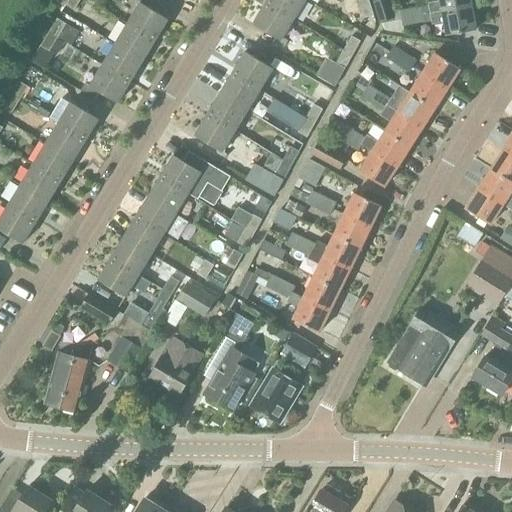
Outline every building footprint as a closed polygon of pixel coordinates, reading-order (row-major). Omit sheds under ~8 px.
[(68,0),(65,5),(73,10),(79,0),(68,0)] [(295,20),(306,0),(267,0),(266,3),(295,20)] [(363,18),(372,15),(367,0),(358,3),(363,18)] [(471,6),(469,0),(439,0),(428,3),(429,6),(430,14),(442,11),(471,6)] [(127,23),(156,40),(168,20),(139,3),(127,23)] [(281,42),(295,20),(266,3),(253,25),(281,42)] [(414,9),(417,23),(431,21),(430,14),(429,6),(414,9)] [(475,30),(471,6),(442,11),(430,14),(431,21),(432,24),(444,22),(446,35),(475,30)] [(402,26),(417,23),(414,9),(400,12),(401,20),(402,26)] [(400,12),(387,14),(389,22),(401,20),(400,12)] [(46,32),(56,38),(63,42),(71,47),(79,33),(55,18),(46,32)] [(143,61),(156,40),(127,23),(115,44),(143,61)] [(56,38),(46,32),(38,45),(48,51),(56,38)] [(342,50),(351,55),(359,42),(350,37),(342,50)] [(131,82),(143,61),(115,44),(102,65),(131,82)] [(416,58),(394,44),(390,51),(412,64),(416,58)] [(51,53),(48,51),(38,45),(29,60),(41,68),(51,53)] [(344,69),(351,55),(342,50),(334,64),(344,69)] [(412,64),(390,51),(386,57),(408,71),(412,64)] [(233,72),(261,90),(273,70),(245,53),(233,72)] [(423,73),(448,89),(460,70),(435,54),(423,73)] [(118,103),(131,82),(102,65),(90,87),(118,103)] [(19,81),(10,96),(20,102),(29,87),(47,98),(55,84),(28,67),(19,81)] [(357,71),(351,82),(364,91),(368,86),(371,80),(357,71)] [(248,111),(261,90),(233,72),(220,94),(248,111)] [(435,109),(448,89),(423,73),(410,93),(435,109)] [(364,91),(386,105),(389,100),(368,86),(364,91)] [(383,110),(386,105),(364,91),(361,96),(383,110)] [(423,128),(435,109),(410,93),(398,112),(423,128)] [(236,131),(248,111),(220,94),(207,114),(236,131)] [(20,102),(10,96),(2,108),(12,114),(20,102)] [(275,100),(268,112),(298,129),(305,117),(275,100)] [(58,122),(87,140),(99,121),(70,103),(58,122)] [(305,117),(315,123),(322,110),(312,104),(305,117)] [(423,128),(398,112),(386,105),(383,110),(380,113),(392,121),(385,132),(411,148),(423,128)] [(223,153),(236,131),(207,114),(194,136),(223,153)] [(306,138),(315,123),(305,117),(298,129),(296,132),(306,138)] [(74,161),(87,140),(58,122),(45,143),(74,161)] [(360,143),(364,137),(344,125),(341,131),(360,143)] [(360,143),(341,131),(337,136),(357,148),(360,143)] [(399,167),(411,148),(385,132),(378,143),(365,135),(364,137),(360,143),(373,151),(399,167)] [(511,155),(511,135),(503,149),(511,155)] [(61,182),(74,161),(45,143),(32,165),(61,182)] [(339,169),(345,159),(316,143),(311,153),(339,169)] [(281,161),(290,166),(298,151),(289,146),(281,161)] [(511,182),(511,155),(503,149),(491,169),(511,182)] [(385,189),(399,167),(373,151),(359,173),(385,189)] [(173,155),(161,176),(198,198),(207,183),(217,189),(225,176),(186,152),(180,160),(173,155)] [(314,185),(324,168),(308,159),(298,176),(314,185)] [(273,196),(290,166),(281,161),(274,175),(254,164),(245,181),(273,196)] [(49,202),(61,182),(32,165),(20,184),(49,202)] [(503,206),(511,191),(511,182),(491,169),(478,189),(503,206)] [(176,214),(189,194),(161,176),(148,197),(176,214)] [(36,223),(49,202),(20,184),(7,205),(36,223)] [(304,184),(300,191),(308,195),(311,191),(312,188),(304,184)] [(491,225),(503,206),(478,189),(465,209),(491,225)] [(307,197),(332,209),(335,203),(311,191),(308,195),(307,197)] [(344,215),(371,229),(382,208),(355,194),(344,215)] [(261,196),(255,207),(265,213),(272,202),(261,196)] [(164,234),(176,214),(148,197),(136,217),(164,234)] [(329,214),(332,209),(307,197),(305,202),(329,214)] [(299,217),(303,210),(288,201),(284,209),(299,217)] [(0,230),(23,244),(36,223),(7,205),(0,216),(0,230)] [(281,209),(274,222),(290,230),(297,217),(283,210),(281,209)] [(244,228),(253,233),(261,219),(252,214),(244,228)] [(362,248),(371,229),(344,215),(335,235),(362,248)] [(151,255),(164,234),(136,217),(123,238),(151,255)] [(461,222),(454,234),(472,244),(479,232),(461,222)] [(511,247),(511,227),(509,226),(500,240),(511,247)] [(245,247),(253,233),(244,228),(236,242),(245,247)] [(312,249),(304,246),(288,238),(269,229),(265,236),(284,246),(285,244),(309,255),(312,249)] [(315,243),(292,231),(288,238),(304,246),(312,249),(315,243)] [(472,249),(482,253),(489,237),(479,232),(472,249)] [(351,269),(362,248),(335,235),(329,247),(316,241),(315,243),(312,249),(351,269)] [(139,276),(151,255),(123,238),(111,258),(139,276)] [(263,241),(259,249),(281,261),(285,252),(263,241)] [(511,284),(511,260),(491,248),(467,286),(499,305),(511,286),(511,284)] [(233,267),(241,254),(233,249),(225,263),(233,267)] [(341,291),(351,269),(312,249),(309,255),(308,258),(320,264),(314,277),(341,291)] [(196,256),(191,266),(199,270),(205,261),(196,256)] [(126,297),(139,276),(111,258),(98,279),(126,297)] [(205,261),(198,274),(205,279),(213,266),(205,261)] [(287,297),(290,292),(268,281),(268,282),(246,272),(235,293),(246,299),(255,281),(287,297)] [(268,281),(290,292),(293,286),(271,275),(268,281)] [(161,290),(169,295),(177,281),(169,277),(161,290)] [(330,312),(341,291),(314,277),(303,298),(330,312)] [(216,299),(206,294),(187,282),(176,300),(174,298),(162,318),(175,325),(186,306),(205,317),(216,299)] [(153,304),(161,308),(169,295),(161,290),(153,304)] [(330,312),(303,298),(290,292),(287,297),(286,300),(299,307),(293,320),(320,333),(330,312)] [(89,293),(80,307),(108,323),(117,309),(89,293)] [(164,310),(161,308),(153,304),(142,324),(150,329),(152,330),(164,310)] [(426,386),(459,332),(420,308),(387,362),(388,363),(390,367),(394,370),(397,369),(426,386)] [(142,324),(123,313),(112,331),(121,337),(107,360),(126,371),(150,329),(142,324)] [(241,347),(255,325),(237,314),(224,336),(241,347)] [(486,356),(472,378),(501,396),(511,378),(511,337),(511,336),(502,330),(505,325),(493,318),(482,334),(498,344),(489,358),(486,356)] [(47,328),(38,343),(52,351),(61,336),(47,328)] [(294,335),(287,347),(309,360),(316,348),(294,335)] [(180,395),(203,356),(173,338),(149,377),(180,395)] [(62,408),(78,345),(61,341),(45,404),(62,408)] [(78,345),(62,408),(77,412),(91,361),(88,360),(91,348),(78,345)] [(232,411),(254,375),(246,370),(252,360),(232,348),(205,395),(207,396),(205,399),(206,403),(214,407),(217,406),(219,403),(232,411)] [(273,368),(251,405),(280,422),(302,386),(273,368)] [(45,511),(52,501),(29,486),(12,511),(2,506),(0,508),(0,511),(45,511)] [(106,511),(111,505),(87,490),(74,511),(64,505),(59,511),(106,511)] [(344,511),(348,506),(321,490),(309,511),(344,511)] [(164,511),(166,511),(145,498),(135,511),(164,511)] [(411,511),(393,500),(386,511),(411,511)]
